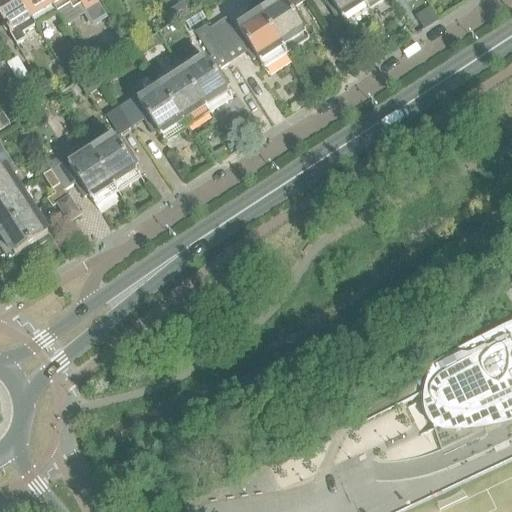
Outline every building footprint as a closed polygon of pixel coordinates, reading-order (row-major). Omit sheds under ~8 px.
[(36,27),(19,0),(0,0),(0,19),(3,25),(2,26),(7,34),(8,33),(16,46),(25,41),(22,36),(36,27)] [(57,14),(48,0),(19,0),(36,27),(57,14)] [(106,17),(95,0),(48,0),(57,14),(70,6),(74,11),(81,7),(93,25),(106,17)] [(123,15),(113,0),(108,0),(103,4),(114,21),(123,15)] [(207,0),(183,0),(191,11),(207,0)] [(306,31),(294,12),(306,4),(303,0),(287,0),(288,1),(260,18),(285,57),(309,41),(304,32),(306,31)] [(367,14),(357,0),(303,0),(306,4),(312,0),(319,0),(334,22),(338,19),(344,28),(367,14)] [(388,0),(357,0),(367,14),(388,0)] [(184,3),(162,16),(169,27),(191,14),(184,3)] [(285,57),(260,18),(234,35),(227,23),(209,34),(222,56),(224,59),(241,48),(252,65),(256,62),(262,72),(285,57)] [(69,35),(65,27),(61,29),(65,37),(69,35)] [(222,56),(209,34),(206,29),(195,36),(212,62),(222,56)] [(29,58),(25,51),(21,53),(25,61),(29,58)] [(230,89),(220,75),(230,69),(224,59),(222,56),(212,62),(186,79),(209,116),(233,100),(227,92),(230,89)] [(46,105),(31,80),(30,80),(17,59),(7,65),(20,87),(35,112),(46,105)] [(110,68),(99,76),(106,87),(117,79),(110,68)] [(102,87),(94,75),(78,85),(86,97),(102,87)] [(209,116),(186,79),(163,94),(187,130),(209,116)] [(187,130),(163,94),(137,111),(133,104),(119,112),(131,131),(144,122),(153,136),(157,134),(165,145),(187,130)] [(131,131),(119,112),(107,119),(120,138),(131,131)] [(0,132),(4,130),(3,129),(9,125),(3,115),(0,116),(0,132)] [(134,168),(138,166),(121,139),(93,157),(118,194),(141,179),(134,168)] [(0,203),(18,192),(9,179),(17,173),(0,146),(0,203)] [(118,194),(93,157),(67,174),(57,159),(47,166),(52,173),(51,174),(64,192),(73,186),(82,200),(88,197),(95,208),(118,194)] [(0,234),(33,213),(26,203),(35,196),(29,186),(19,192),(18,192),(0,203),(0,234)] [(81,218),(76,209),(69,198),(57,205),(69,225),(70,225),(81,218)] [(53,240),(33,213),(0,234),(0,247),(10,262),(21,255),(24,259),(53,240)] [(444,383),(428,391),(445,428),(492,406),(498,418),(497,419),(498,421),(511,415),(511,332),(437,368),(439,374),(444,383)]
